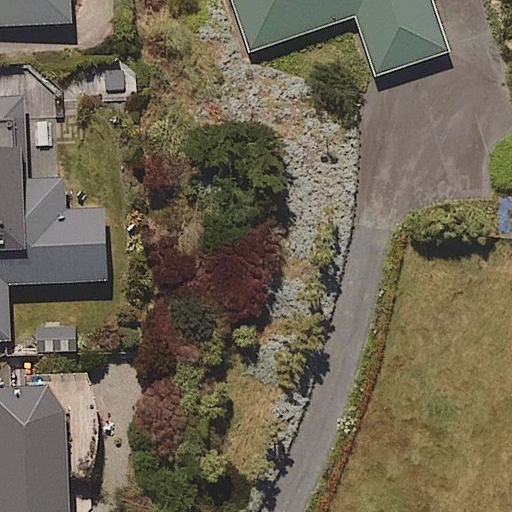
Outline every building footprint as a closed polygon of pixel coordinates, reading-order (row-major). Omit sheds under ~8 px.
[(0,0),(0,32),(73,31),(72,0),(0,0)] [(378,81),(450,58),(431,0),(234,0),(252,55),(359,21),(378,81)] [(28,106),(0,106),(0,348),(13,348),(12,291),(111,290),(110,217),(73,217),(73,184),(32,184),(31,151),(40,151),(40,126),(28,126),(28,106)] [(78,327),(37,328),(37,357),(79,356),(78,327)] [(95,380),(27,384),(27,389),(0,390),(0,511),(73,511),(73,489),(100,488),(95,380)]
